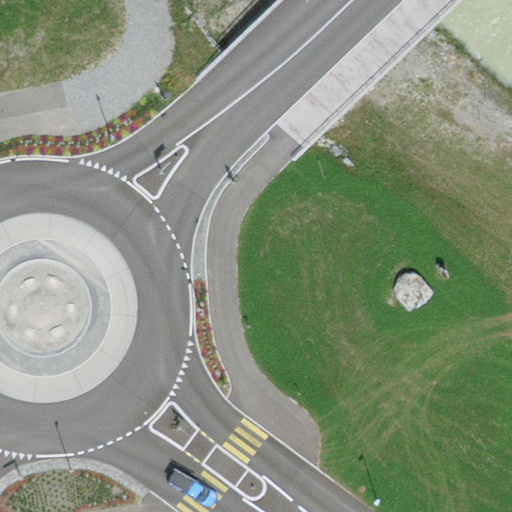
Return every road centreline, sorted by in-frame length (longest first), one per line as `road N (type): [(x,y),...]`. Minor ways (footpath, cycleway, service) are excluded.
road 1 (secondary): [(293,0),(97,214)]
road 2 (primary): [(328,511),(225,427),(147,338)]
road 3 (primary): [(81,409),(235,511)]
road 4 (primary): [(147,338),(144,267),(97,214)]
